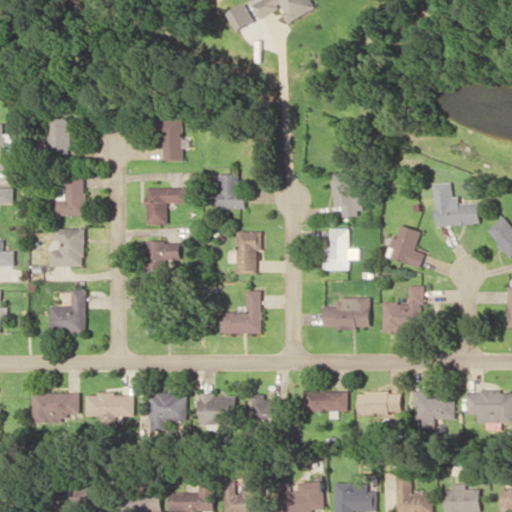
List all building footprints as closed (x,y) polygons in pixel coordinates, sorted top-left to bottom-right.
[(319,6),(315,0),(260,0),(255,3),(263,17),(283,7),(290,21),(319,6)] [(230,11),(239,29),(257,20),(249,3),(230,11)] [(55,157),(72,158),(73,118),(56,117),(55,157)] [(0,121),(0,168),(15,168),(14,132),(6,132),(5,122),(0,121)] [(88,214),(88,172),(67,171),(67,186),(59,186),(58,214),(88,214)] [(362,213),(359,171),(334,172),(336,204),(343,204),(344,214),(362,213)] [(248,207),(248,189),(242,189),(242,173),(220,173),(221,207),(248,207)] [(16,187),(0,186),(0,202),(16,202),(16,187)] [(171,202),(190,201),(190,186),(149,187),(150,223),(171,222),(171,202)] [(482,223),(481,201),(460,202),(460,196),(438,197),(439,224),(482,223)] [(511,255),(511,221),(507,215),(490,227),(511,256),(511,255)] [(388,257),(423,264),(426,251),(418,249),(422,228),(402,224),(399,236),(393,235),(388,257)] [(53,265),(87,264),(87,226),(58,227),(59,248),(53,248),(53,265)] [(351,227),(332,227),(332,246),(325,246),(325,269),(351,268),(351,258),(361,258),(361,247),(352,247),(351,227)] [(240,270),(260,269),(259,249),(265,248),(264,229),(240,230),(241,251),(230,251),(231,261),(239,261),(240,270)] [(17,249),(6,249),(6,239),(0,238),(0,265),(17,265),(17,249)] [(151,273),(166,273),(166,266),(186,266),(186,240),(151,240),(151,273)] [(385,328),(423,328),(423,303),(427,303),(426,284),(410,284),(411,301),(385,301),(385,328)] [(88,288),(74,288),(74,304),(53,305),(53,331),(89,330),(88,288)] [(266,289),(251,288),(250,311),(224,310),(224,331),(264,332),(266,289)] [(150,331),(166,330),(165,291),(149,292),(150,331)] [(373,296),(341,295),(340,304),(326,304),(326,326),(373,327),(373,296)] [(352,389),(306,390),(306,410),(352,409),(352,389)] [(459,395),(431,396),(431,389),(416,389),(416,405),(424,405),(424,425),(439,425),(439,417),(459,417),(459,395)] [(511,421),(511,390),(471,389),(470,412),(482,413),(481,421),(511,421)] [(361,412),(405,413),(406,391),(362,390),(361,412)] [(83,391),(36,391),(36,419),(83,420),(83,391)] [(190,420),(190,391),(153,391),(154,420),(190,420)] [(137,392),(90,393),(90,417),(127,416),(127,414),(137,414),(137,392)] [(287,422),(287,398),(268,398),(268,392),(255,393),(256,422),(287,422)] [(204,423),(237,423),(237,393),(204,393),(204,423)] [(434,511),(435,492),(414,492),(414,474),(399,474),(398,511),(434,511)] [(239,511),(247,511),(266,511),(266,479),(244,479),(245,493),(239,493),(239,511)] [(327,508),(326,480),(303,481),(303,490),(293,490),(293,485),(284,486),(284,511),(314,511),(315,508),(327,508)] [(337,511),(357,511),(357,509),(379,509),(379,490),(371,490),(371,482),(338,481),(337,511)] [(218,483),(202,483),(202,491),(174,491),(174,511),(218,511),(218,483)] [(447,484),(447,511),(464,511),(483,511),(482,487),(468,487),(468,484),(447,484)] [(75,488),(77,502),(93,500),(91,486),(75,488)] [(127,511),(165,510),(164,486),(138,487),(138,496),(127,497),(127,511)] [(500,511),(511,511),(511,487),(504,487),(500,511)]
